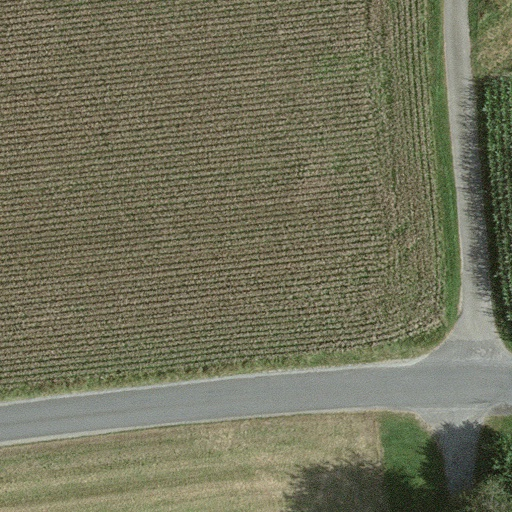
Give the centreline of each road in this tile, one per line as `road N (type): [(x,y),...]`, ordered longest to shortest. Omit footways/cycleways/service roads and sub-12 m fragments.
road 1 (unclassified): [(0,424),(332,388),(511,386)]
road 2 (track): [(456,0),(452,29),(487,384)]
road 3 (track): [(462,511),(440,385)]
